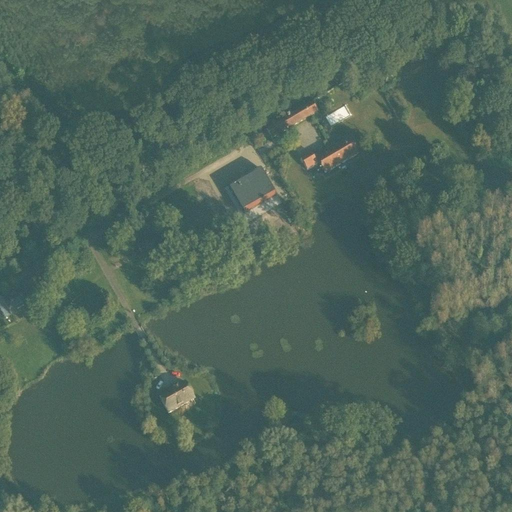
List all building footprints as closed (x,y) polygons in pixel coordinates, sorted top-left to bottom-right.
[(415,76),(426,70),(421,62),(411,68),(415,76)] [(312,103),(308,105),(266,129),(272,139),(314,115),(317,113),(312,103)] [(325,174),(359,155),(350,140),(315,160),(311,154),(301,160),(307,171),(319,164),(325,174)] [(275,194),(266,179),(260,170),(229,189),(243,213),(275,194)] [(143,257),(155,250),(151,242),(139,249),(143,257)] [(0,308),(6,319),(31,306),(31,305),(36,302),(28,289),(23,292),(4,302),(2,299),(0,299),(0,308)] [(186,384),(160,399),(168,415),(195,400),(186,384)]
